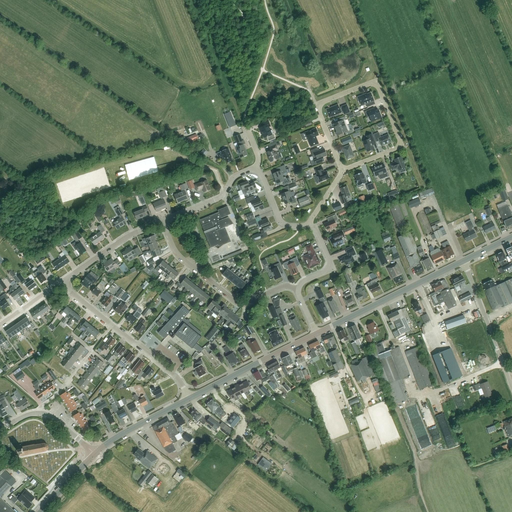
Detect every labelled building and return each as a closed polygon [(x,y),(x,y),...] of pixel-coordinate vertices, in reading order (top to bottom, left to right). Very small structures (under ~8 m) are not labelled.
[(372,101),(374,101),(371,93),(364,96),(363,95),(357,97),(359,103),(360,102),(361,106),(366,104),(367,107),(374,105),(372,101)] [(234,129),(239,127),(230,104),(226,106),(230,117),(228,118),(231,127),(233,126),(234,129)] [(331,108),(326,110),(329,117),(341,112),(343,111),(344,114),(350,112),(347,105),(341,107),(342,108),(339,109),(338,105),(333,107),(331,108),(331,107),(331,108)] [(371,122),(382,118),(378,110),(375,111),(374,108),(364,112),(367,118),(369,117),(371,122)] [(336,129),(348,125),(347,125),(345,120),(346,119),(345,116),(339,118),(340,121),(333,124),(334,127),(335,127),(336,129)] [(270,131),(268,127),(270,126),(268,120),(261,123),(262,126),(258,128),(260,133),(261,132),(264,138),(266,137),(268,141),(275,138),(271,130),(270,131)] [(350,130),(348,125),(336,129),(337,132),(336,132),(338,135),(345,132),(346,135),(353,132),(352,129),(350,130)] [(308,139),(311,146),(318,144),(315,136),(319,135),(316,128),(305,132),(307,140),(308,139)] [(381,137),(379,132),(373,134),(376,142),(379,141),(381,146),(391,142),(388,134),(381,137)] [(196,134),(187,138),(189,143),(198,139),(196,134)] [(244,142),(243,141),(240,134),(234,136),(238,146),(235,148),(240,158),(247,155),(243,145),(243,144),(244,142)] [(367,152),(374,149),(373,145),(376,144),(372,134),(366,136),(368,140),(363,141),(367,152)] [(277,150),(276,145),(277,145),(277,146),(280,145),(279,141),(268,145),(269,148),(270,151),(267,152),(269,158),(270,162),(278,159),(275,151),(277,150)] [(347,160),(354,157),(350,145),(342,148),(347,160)] [(314,161),(316,164),(324,161),(323,157),(327,156),(324,149),(317,151),(316,148),(310,150),(312,156),(315,155),(317,159),(314,161)] [(229,152),(228,149),(220,152),(221,152),(216,154),(219,159),(223,157),(225,163),(232,161),(229,152)] [(399,170),(405,168),(401,157),(394,159),(395,162),(390,164),(392,170),(398,168),(399,170)] [(380,179),(387,176),(385,172),(386,171),(383,164),(371,169),(374,176),(378,175),(380,179)] [(275,179),(282,176),(287,174),(284,165),(277,168),(278,171),(273,173),(275,179)] [(317,175),(320,182),(329,178),(326,171),(324,172),(322,167),(315,170),(317,175)] [(366,183),(367,182),(366,179),(365,179),(363,172),(355,175),(357,183),(356,183),(358,187),(363,185),(363,184),(366,183)] [(190,190),(195,188),(192,180),(191,180),(190,176),(185,178),(187,182),(190,190)] [(283,185),(286,184),(291,182),(288,176),(283,178),(282,176),(275,179),(276,182),(275,182),(276,186),(281,184),(283,185)] [(204,192),(210,190),(206,181),(200,183),(195,185),(197,191),(203,189),(204,192)] [(241,190),(243,194),(257,189),(254,183),(249,185),(248,181),(240,184),(242,190),(241,190)] [(178,203),(188,198),(185,191),(184,191),(184,190),(188,188),(186,183),(180,186),(182,190),(183,192),(174,195),(178,203)] [(157,189),(161,200),(153,204),(156,212),(167,207),(164,199),(163,197),(169,195),(166,190),(164,186),(157,189)] [(346,197),(350,195),(347,186),(340,188),(343,196),(339,197),(342,204),(348,202),(346,197)] [(418,193),(421,199),(434,194),(432,188),(418,193)] [(499,192),(503,201),(509,199),(505,190),(499,192)] [(290,196),(288,191),(281,194),(283,199),(290,196)] [(290,196),(283,199),(285,204),(291,202),(292,203),(296,202),(293,195),(290,196)] [(248,204),(251,202),(253,207),(254,206),(261,203),(259,198),(255,199),(254,196),(246,199),(248,204)] [(307,196),(298,200),(301,208),(310,204),(307,196)] [(408,202),(410,208),(421,204),(419,198),(408,202)] [(256,211),(256,212),(264,208),(262,203),(261,203),(254,206),(253,207),(250,208),(252,213),(253,212),(256,211)] [(333,206),(335,212),(342,209),(340,203),(333,206)] [(397,203),(389,206),(401,234),(409,231),(397,203)] [(511,224),(511,216),(507,205),(498,209),(504,222),(505,227),(506,227),(511,224)] [(122,217),(121,215),(124,213),(119,206),(115,208),(116,211),(119,216),(120,218),(113,222),(117,229),(126,224),(122,217)] [(145,212),(148,210),(147,206),(140,208),(140,210),(134,213),(137,220),(146,216),(145,212)] [(226,216),(231,214),(228,206),(218,210),(219,212),(200,220),(204,231),(204,232),(211,248),(218,245),(219,248),(218,249),(223,245),(231,242),(225,227),(233,224),(234,224),(228,217),(227,217),(226,216)] [(331,221),(324,224),(327,231),(337,226),(335,222),(338,220),(335,214),(329,217),(331,221)] [(250,226),(251,225),(257,223),(255,218),(249,220),(250,221),(248,221),(250,226)] [(257,223),(259,228),(262,227),(269,224),(267,218),(257,223)] [(466,241),(477,236),(473,230),(472,228),(474,227),(470,220),(465,223),(469,232),(463,235),(466,241)] [(486,233),(496,229),(492,221),(489,223),(490,224),(483,227),(486,233)] [(262,227),(263,230),(260,231),(261,233),(264,232),(273,229),(270,223),(269,224),(262,227)] [(104,238),(101,233),(102,233),(105,230),(101,224),(97,227),(100,232),(90,239),(94,245),(104,238)] [(436,238),(436,239),(446,234),(443,228),(440,230),(438,226),(436,227),(435,224),(431,226),(434,234),(431,235),(433,239),(436,238)] [(354,226),(348,228),(350,233),(354,231),(356,234),(358,234),(354,226)] [(82,237),(78,231),(74,234),(78,240),(82,237)] [(337,238),(331,240),(334,247),(340,245),(340,246),(344,244),(341,238),(344,236),(342,231),(335,234),(337,238)] [(385,241),(392,240),(391,232),(384,232),(385,241)] [(416,273),(423,270),(421,265),(421,264),(420,261),(416,252),(416,248),(410,232),(398,237),(406,255),(405,256),(411,268),(414,266),(414,268),(414,269),(416,273)] [(251,236),(254,242),(261,239),(259,233),(251,236)] [(156,242),(155,239),(156,238),(154,234),(153,235),(154,236),(147,238),(146,238),(143,239),(144,241),(147,240),(148,244),(149,245),(156,242)] [(80,255),(86,251),(80,242),(80,243),(78,240),(73,244),(75,246),(74,247),(76,250),(77,250),(80,255)] [(149,245),(148,244),(145,245),(146,248),(149,247),(151,250),(151,251),(159,248),(157,245),(158,244),(157,241),(156,242),(149,245)] [(449,256),(454,254),(448,241),(442,244),(444,249),(441,250),(446,259),(450,257),(449,256)] [(423,257),(424,257),(424,258),(422,260),(422,261),(426,269),(433,266),(429,258),(428,255),(425,256),(420,246),(417,248),(418,250),(417,251),(420,256),(423,255),(423,257)] [(135,257),(142,253),(138,247),(133,250),(130,247),(127,249),(127,250),(122,253),(126,260),(133,255),(135,257)] [(151,251),(151,250),(148,251),(149,254),(152,253),(154,257),(161,255),(160,251),(161,251),(160,248),(159,248),(151,251)] [(356,254),(353,248),(346,251),(348,255),(342,257),(342,258),(340,259),(341,263),(344,262),(346,265),(354,261),(352,256),(356,254)] [(374,253),(375,256),(380,267),(382,266),(387,263),(381,249),(374,253)] [(441,254),(440,252),(439,249),(437,249),(431,252),(430,254),(431,256),(435,265),(438,263),(444,260),(441,254)] [(315,251),(314,252),(309,254),(305,256),(304,259),(307,266),(311,268),(319,264),(320,262),(315,251)] [(511,264),(511,262),(508,264),(507,262),(504,263),(503,260),(506,259),(503,251),(502,252),(501,251),(500,252),(500,253),(499,253),(498,253),(496,254),(497,254),(496,255),(499,262),(501,265),(502,265),(502,267),(505,272),(508,271),(511,268),(511,264)] [(359,255),(362,261),(368,259),(365,253),(359,255)] [(57,271),(70,262),(65,255),(52,264),(57,271)] [(292,275),(298,272),(295,265),(299,264),(296,257),(290,260),(285,263),(284,265),(286,268),(288,269),(289,268),(292,275)] [(114,269),(121,264),(118,259),(114,262),(112,258),(108,261),(106,262),(103,265),(108,272),(114,267),(114,269)] [(168,265),(165,263),(166,262),(163,260),(158,267),(157,266),(155,269),(157,271),(159,268),(162,271),(163,271),(168,265)] [(124,263),(120,266),(124,273),(129,270),(124,263)] [(282,269),(279,263),(274,265),(275,268),(270,270),(275,280),(281,277),(279,270),(282,269)] [(387,268),(392,279),(394,278),(396,283),(403,280),(401,275),(402,274),(398,263),(387,268)] [(163,271),(162,271),(160,273),(162,275),(165,272),(168,275),(169,275),(173,270),(173,269),(171,267),(171,266),(169,264),(168,265),(163,271)] [(41,284),(47,280),(42,274),(46,272),(42,266),(39,269),(40,271),(37,274),(38,276),(37,277),(41,284)] [(169,275),(168,275),(165,278),(168,279),(170,276),(174,280),(179,274),(176,271),(177,270),(174,268),(173,269),(173,270),(169,275)] [(227,278),(232,272),(235,269),(233,268),(230,271),(227,268),(222,275),(227,278)] [(12,271),(10,272),(18,283),(20,282),(12,271)] [(235,274),(232,272),(227,278),(232,282),(237,276),(239,273),(237,271),(235,274)] [(378,280),(375,274),(374,272),(369,275),(372,281),(367,284),(372,293),(376,291),(377,291),(378,292),(380,291),(381,289),(380,289),(377,283),(376,281),(378,280)] [(97,280),(89,273),(81,283),(88,289),(91,284),(93,285),(97,280)] [(18,277),(22,282),(21,283),(24,287),(26,285),(30,290),(37,285),(33,280),(28,283),(26,281),(25,280),(21,275),(18,277)] [(236,286),(241,280),(244,277),(242,275),(240,278),(237,276),(232,282),(236,286)] [(455,288),(465,282),(462,275),(456,279),(455,278),(451,280),(455,288)] [(21,287),(19,285),(18,286),(16,283),(14,281),(12,282),(7,277),(6,278),(13,287),(20,296),(25,293),(21,287)] [(186,288),(190,281),(186,278),(181,284),(178,287),(180,288),(183,285),(186,288)] [(492,280),(483,284),(485,289),(484,290),(493,310),(501,306),(502,308),(511,302),(511,278),(496,286),(495,283),(494,284),(492,280)] [(244,282),(241,280),(236,286),(241,290),(246,283),(249,280),(247,279),(244,282)] [(449,309),(454,307),(457,305),(455,303),(456,302),(449,287),(446,280),(444,280),(440,282),(440,281),(432,285),(435,292),(431,294),(436,306),(445,301),(449,309)] [(190,291),(195,285),(190,281),(186,288),(183,291),(185,292),(188,289),(190,291)] [(98,297),(102,292),(103,289),(102,288),(105,285),(101,282),(96,288),(95,287),(92,292),(98,297)] [(186,297),(188,299),(190,296),(192,293),(195,295),(200,289),(195,285),(190,291),(188,295),(186,297)] [(10,290),(11,291),(8,293),(10,296),(11,295),(14,300),(20,296),(13,287),(11,288),(10,290)] [(359,301),(367,297),(363,287),(357,290),(359,294),(358,295),(356,296),(359,301)] [(121,288),(115,296),(119,300),(125,292),(121,288)] [(197,297),(200,299),(205,293),(200,289),(195,295),(193,298),(190,302),(192,303),(194,300),(197,297)] [(321,289),(315,292),(319,299),(324,296),(321,289)] [(130,296),(126,292),(120,299),(125,303),(130,296)] [(348,306),(355,303),(352,296),(351,296),(349,292),(344,294),(346,298),(344,299),(348,306)] [(469,292),(461,296),(464,301),(472,297),(469,292)] [(205,293),(200,299),(197,302),(199,303),(202,300),(204,303),(209,296),(205,293)] [(0,305),(3,310),(10,305),(6,300),(8,298),(5,294),(0,297),(0,305)] [(111,300),(113,297),(110,294),(108,298),(106,297),(101,303),(106,307),(111,301),(111,300)] [(334,313),(339,311),(333,298),(328,301),(334,313)] [(213,301),(207,307),(210,310),(207,313),(209,315),(217,304),(213,301)] [(413,304),(414,307),(415,311),(418,310),(420,314),(423,313),(418,301),(413,304)] [(125,310),(128,307),(122,302),(120,305),(119,305),(114,310),(121,316),(126,310),(125,310)] [(131,308),(137,313),(141,309),(139,308),(141,305),(136,302),(131,308)] [(323,302),(315,306),(318,312),(319,312),(323,319),(329,316),(327,312),(328,311),(323,302)] [(45,312),(50,309),(46,304),(41,307),(45,312)] [(217,304),(209,315),(211,316),(214,313),(217,316),(219,314),(226,306),(224,304),(221,307),(217,304)] [(269,307),(274,318),(278,316),(274,305),(269,307)] [(60,314),(61,315),(62,314),(65,316),(71,309),(67,306),(63,311),(62,310),(60,314)] [(184,306),(176,315),(182,320),(184,318),(190,312),(184,306)] [(226,306),(219,314),(223,317),(220,320),(222,322),(224,318),(230,311),(227,308),(227,307),(226,306)] [(40,316),(45,312),(41,307),(36,311),(40,316)] [(152,310),(148,307),(142,315),(145,317),(148,313),(149,314),(152,310)] [(287,324),(280,307),(276,309),(283,326),(287,324)] [(407,335),(412,332),(411,329),(401,308),(388,315),(391,322),(393,321),(398,329),(393,332),(395,337),(405,332),(407,335)] [(61,321),(63,323),(69,316),(72,318),(75,313),(71,309),(65,316),(64,317),(61,321)] [(41,317),(40,316),(36,311),(31,314),(34,319),(37,317),(38,319),(41,317)] [(227,320),(224,324),(226,325),(235,315),(230,311),(224,318),(227,320)] [(69,321),(67,324),(69,326),(71,323),(73,319),(77,323),(81,318),(75,313),(72,318),(69,321)] [(132,324),(137,318),(133,315),(132,316),(130,314),(126,319),(132,324)] [(176,315),(170,321),(176,327),(182,320),(176,315)] [(235,315),(226,325),(228,327),(231,323),(234,326),(240,319),(235,315)] [(23,320),(27,326),(30,324),(33,328),(35,327),(32,323),(31,323),(27,317),(23,320)] [(299,325),(300,325),(296,317),(290,320),(293,328),(294,327),(296,332),(301,330),(299,325)] [(170,333),(168,335),(173,338),(176,335),(192,348),(193,347),(199,352),(201,351),(203,349),(196,343),(201,337),(199,335),(201,332),(189,323),(191,321),(188,319),(187,320),(184,318),(182,320),(176,327),(170,333)] [(142,325),(145,321),(142,319),(139,323),(141,324),(135,330),(140,334),(146,327),(142,325)] [(29,330),(27,326),(23,320),(17,324),(22,330),(25,328),(28,331),(29,330)] [(85,329),(89,324),(86,321),(82,326),(81,325),(78,328),(80,330),(82,327),(85,329)] [(170,321),(164,327),(170,333),(176,327),(170,321)] [(375,325),(374,322),(367,325),(369,328),(368,329),(371,336),(380,332),(376,325),(375,325)] [(22,335),(24,334),(22,330),(17,324),(12,327),(16,334),(20,331),(22,335)] [(90,333),(94,328),(89,324),(85,329),(83,332),(84,334),(87,330),(90,333)] [(244,328),(249,335),(255,332),(250,324),(244,328)] [(355,340),(355,341),(351,343),(356,354),(360,352),(357,347),(361,345),(358,339),(361,337),(356,325),(352,327),(351,326),(349,327),(349,328),(348,328),(354,340),(355,340)] [(215,326),(205,338),(211,343),(221,331),(215,326)] [(19,337),(16,334),(12,327),(6,332),(10,338),(14,335),(17,339),(19,337)] [(164,327),(159,333),(165,339),(168,335),(170,333),(164,327)] [(94,328),(90,333),(85,339),(87,340),(92,334),(96,337),(100,333),(94,328)] [(273,347),(284,341),(281,336),(280,337),(276,330),(268,334),(270,337),(272,341),(270,341),(273,347)] [(344,341),(349,339),(348,336),(347,337),(344,330),(337,332),(341,340),(343,339),(344,341)] [(331,346),(336,343),(331,333),(322,337),(323,339),(325,343),(326,343),(328,347),(331,346)] [(233,338),(236,343),(243,339),(240,334),(233,338)] [(372,341),(369,334),(365,336),(368,343),(369,345),(373,343),(372,341)] [(2,335),(0,335),(0,341),(2,344),(5,342),(8,345),(9,344),(7,340),(6,341),(2,335)] [(102,351),(104,348),(106,350),(109,347),(111,348),(116,341),(111,338),(106,344),(103,342),(99,348),(102,351)] [(227,339),(223,341),(226,346),(223,348),(228,356),(225,357),(231,367),(240,362),(235,354),(237,353),(232,345),(231,344),(227,339)] [(256,340),(252,342),(251,340),(247,341),(249,346),(250,346),(254,353),(260,350),(256,340)] [(316,349),(317,349),(318,351),(320,350),(321,353),(325,351),(323,346),(321,347),(318,341),(313,343),(316,349)] [(369,347),(393,405),(409,399),(407,393),(409,393),(403,378),(411,375),(399,346),(393,348),(392,346),(390,347),(391,348),(385,351),(383,345),(382,341),(369,347)] [(77,346),(75,349),(81,354),(85,349),(79,343),(79,344),(78,343),(76,345),(77,346)] [(311,351),(310,352),(313,358),(317,356),(314,350),(316,349),(313,343),(309,346),(311,351)] [(243,359),(250,355),(245,348),(243,344),(239,346),(242,350),(239,352),(243,359)] [(126,349),(121,345),(114,354),(118,356),(119,354),(121,356),(124,352),(124,354),(126,352),(127,350),(126,350),(126,349)] [(405,351),(420,389),(433,384),(418,346),(405,351)] [(72,351),(70,354),(77,359),(81,354),(75,349),(73,348),(71,350),(72,351)] [(205,348),(203,349),(201,351),(215,368),(219,365),(219,366),(220,365),(216,360),(217,358),(212,352),(210,354),(205,348)] [(310,355),(308,356),(307,354),(304,348),(295,352),(298,358),(296,359),(298,364),(306,361),(305,359),(308,358),(309,361),(312,360),(310,355)] [(451,348),(432,356),(443,383),(462,375),(451,348)] [(335,371),(344,367),(341,360),(340,361),(335,350),(328,353),(333,365),(335,371)] [(68,356),(66,359),(73,365),(77,359),(70,354),(69,353),(67,356),(68,356)] [(130,363),(135,357),(130,353),(126,359),(123,357),(121,360),(126,364),(128,361),(130,363)] [(110,354),(105,359),(110,362),(114,357),(110,354)] [(289,354),(282,358),(288,371),(289,371),(291,370),(292,369),(289,365),(293,363),(289,354)] [(93,364),(99,369),(104,363),(98,358),(96,356),(95,358),(97,359),(93,364)] [(376,373),(371,362),(368,356),(362,358),(363,360),(350,365),(358,381),(362,380),(363,382),(367,381),(366,378),(376,373)] [(73,365),(66,359),(65,358),(63,361),(64,362),(62,365),(68,370),(73,365)] [(203,367),(201,365),(203,364),(200,358),(194,362),(196,366),(197,365),(198,367),(195,368),(196,371),(194,372),(196,375),(198,374),(199,377),(206,373),(204,371),(205,370),(203,367)] [(469,372),(487,364),(484,358),(466,366),(469,372)] [(140,360),(131,370),(132,370),(137,374),(138,375),(142,371),(141,369),(145,364),(140,360)] [(280,376),(281,375),(277,368),(280,367),(277,360),(272,363),(280,376)] [(88,370),(94,375),(99,369),(93,364),(91,363),(90,364),(92,366),(88,370)] [(269,377),(273,383),(276,387),(279,385),(275,379),(280,376),(272,363),(267,366),(269,371),(266,372),(269,377)] [(110,365),(104,372),(107,375),(113,368),(110,365)] [(120,367),(117,370),(120,372),(120,373),(119,374),(122,376),(123,375),(128,370),(124,367),(122,369),(120,367)] [(293,369),(295,377),(300,375),(302,383),(305,382),(301,370),(299,371),(297,367),(293,369)] [(150,377),(154,371),(150,368),(145,374),(142,371),(137,378),(139,380),(142,377),(147,380),(149,377),(150,377)] [(83,377),(89,382),(94,375),(88,370),(87,370),(86,369),(85,371),(87,372),(83,377)] [(262,382),(267,379),(263,370),(259,372),(258,370),(253,373),(257,380),(260,378),(262,382)] [(25,376),(22,372),(15,377),(17,381),(25,376)] [(86,390),(88,387),(87,385),(89,382),(83,377),(81,375),(80,377),(82,379),(78,384),(86,390)] [(384,391),(379,378),(374,379),(379,393),(384,391)] [(116,385),(119,388),(121,386),(124,382),(121,379),(118,383),(116,385)] [(156,381),(154,379),(150,382),(150,383),(144,387),(145,389),(148,387),(149,389),(158,384),(156,381)] [(242,383),(248,394),(250,393),(248,389),(251,388),(247,380),(242,383)] [(482,388),(484,395),(482,395),(482,396),(483,400),(484,401),(488,399),(489,398),(488,396),(492,395),(489,389),(490,389),(488,381),(480,384),(479,383),(473,386),(475,391),(482,388)] [(48,382),(45,384),(50,391),(55,387),(51,382),(49,384),(48,382)] [(248,394),(242,383),(238,385),(237,384),(236,384),(241,393),(244,392),(245,395),(248,394)] [(43,388),(40,390),(44,395),(50,391),(45,384),(42,386),(43,388)] [(241,393),(236,384),(235,385),(236,386),(231,388),(237,399),(239,398),(238,395),(241,393)] [(266,394),(269,392),(263,385),(260,388),(266,394)] [(156,399),(164,395),(161,389),(156,391),(154,387),(151,388),(156,399)] [(44,395),(40,390),(39,388),(36,390),(38,392),(35,394),(39,399),(44,395)] [(237,399),(231,388),(226,391),(230,398),(233,397),(235,400),(237,399)] [(64,401),(70,397),(71,397),(69,393),(67,394),(66,392),(60,395),(64,401)] [(144,395),(141,397),(142,399),(139,401),(142,407),(148,403),(144,395)] [(103,399),(101,396),(92,402),(95,405),(103,399)] [(72,400),(70,397),(64,401),(68,407),(75,402),(73,399),(72,400)] [(21,411),(30,405),(25,398),(16,404),(21,411)] [(215,411),(221,419),(222,419),(224,421),(228,417),(213,399),(206,404),(212,413),(215,411)] [(96,406),(98,410),(107,405),(105,401),(96,406)] [(77,405),(75,402),(68,407),(71,412),(76,409),(75,407),(77,405)] [(131,413),(132,413),(134,412),(134,411),(138,409),(135,403),(128,406),(131,413)] [(120,418),(127,415),(124,409),(119,412),(116,407),(113,409),(115,414),(117,413),(120,418)] [(195,409),(189,414),(195,421),(196,421),(197,423),(199,421),(212,430),(213,428),(216,430),(220,425),(209,417),(206,421),(195,409)] [(110,411),(104,414),(108,421),(110,424),(115,421),(113,418),(114,418),(110,411)] [(77,421),(83,418),(84,417),(82,413),(80,415),(79,413),(73,416),(77,421)] [(178,413),(173,415),(179,426),(184,423),(181,416),(180,417),(178,413)] [(234,413),(227,422),(233,427),(241,419),(234,413)] [(445,416),(438,418),(442,431),(449,429),(445,416)] [(85,421),(83,418),(77,421),(81,427),(88,423),(86,420),(85,421)] [(152,426),(163,447),(165,450),(169,453),(176,450),(172,443),(176,441),(174,436),(178,433),(173,424),(173,423),(172,421),(170,423),(167,418),(152,426)] [(511,418),(503,422),(505,426),(504,426),(502,422),(499,424),(500,428),(502,427),(503,430),(506,429),(507,432),(508,436),(511,434),(511,418)] [(199,427),(191,420),(187,424),(196,431),(199,427)] [(88,423),(81,427),(84,432),(89,429),(88,427),(90,426),(88,423)] [(186,433),(183,438),(188,442),(189,442),(193,437),(192,437),(186,433)] [(238,445),(230,438),(226,444),(234,450),(238,445)] [(268,453),(274,446),(269,442),(263,449),(268,453)] [(47,450),(48,448),(48,446),(46,444),(44,444),(35,445),(35,444),(22,447),(23,448),(19,449),(20,454),(21,456),(44,451),(45,451),(47,450)] [(149,468),(157,458),(147,450),(144,454),(138,449),(133,455),(136,457),(139,460),(137,462),(139,464),(141,462),(149,468)] [(266,466),(269,467),(272,463),(263,457),(258,465),(264,469),(266,466)] [(152,487),(158,480),(152,475),(153,474),(148,470),(138,483),(142,487),(146,482),(152,487)] [(1,497),(4,494),(12,486),(8,482),(12,477),(6,471),(1,475),(1,474),(0,474),(0,511),(15,511),(4,501),(1,497)] [(31,502),(35,498),(26,490),(22,495),(21,495),(19,494),(16,497),(18,499),(17,499),(28,509),(32,504),(31,503),(31,502)]
